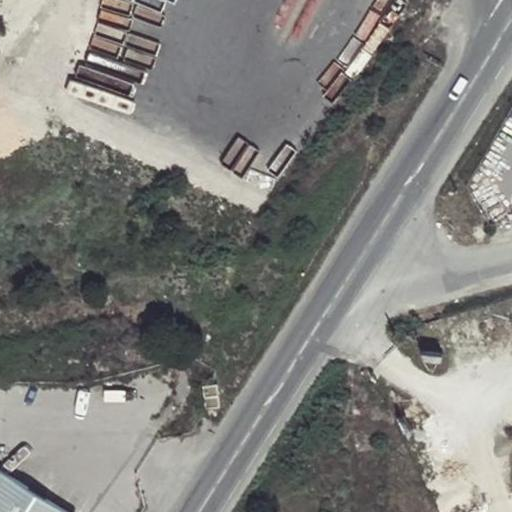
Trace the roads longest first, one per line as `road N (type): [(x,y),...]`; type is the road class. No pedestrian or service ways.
road 1 (primary): [(357,265),(511,20)]
road 2 (primary): [(215,489),(357,265)]
road 3 (unclassified): [(357,265),(406,277),(511,255)]
